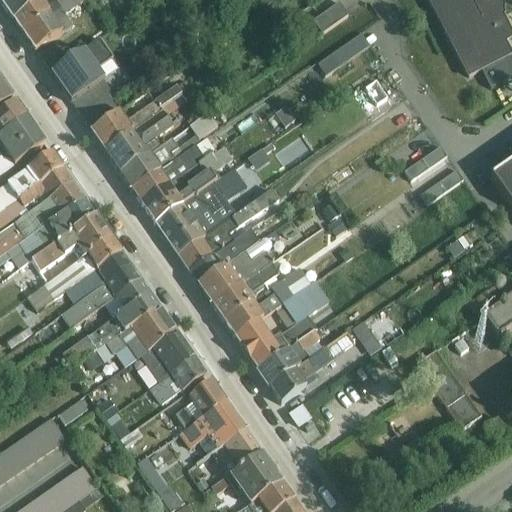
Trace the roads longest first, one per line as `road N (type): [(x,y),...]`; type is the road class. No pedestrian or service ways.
road 1 (residential): [(319,511),(200,327),(0,53)]
road 2 (unclassified): [(377,0),(391,17),(392,59),(462,155)]
